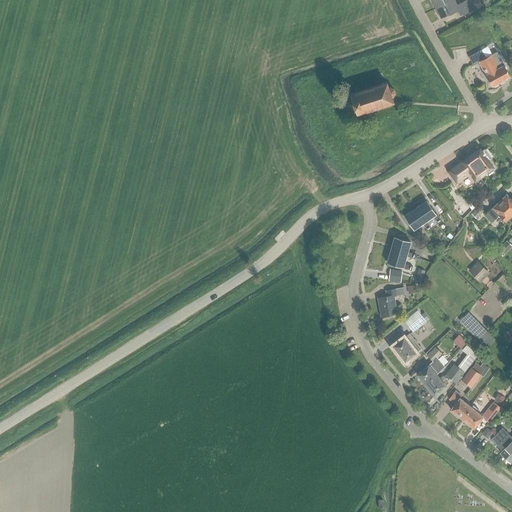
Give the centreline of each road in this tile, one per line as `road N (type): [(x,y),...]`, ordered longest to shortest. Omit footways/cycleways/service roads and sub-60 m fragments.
road 1 (tertiary): [(0,429),(233,284),(306,221),(365,197)]
road 2 (residential): [(511,488),(432,429),(369,354),(354,290),(369,227),(365,197)]
road 3 (residential): [(485,126),(413,0)]
road 4 (tertiary): [(365,197),(485,126)]
